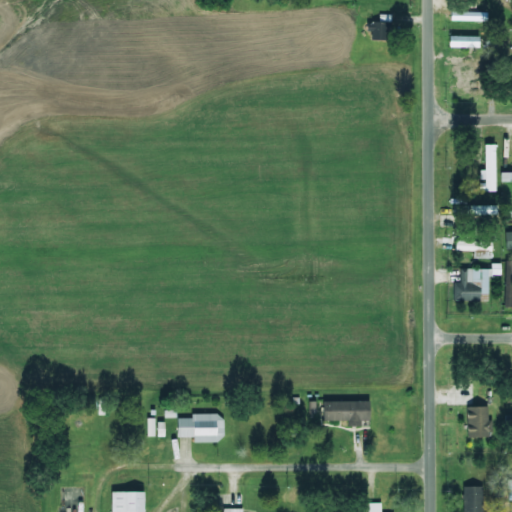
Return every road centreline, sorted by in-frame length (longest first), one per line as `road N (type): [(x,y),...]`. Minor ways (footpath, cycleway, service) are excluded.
road 1 (residential): [(424,511),(423,0)]
road 2 (residential): [(425,464),(174,465)]
